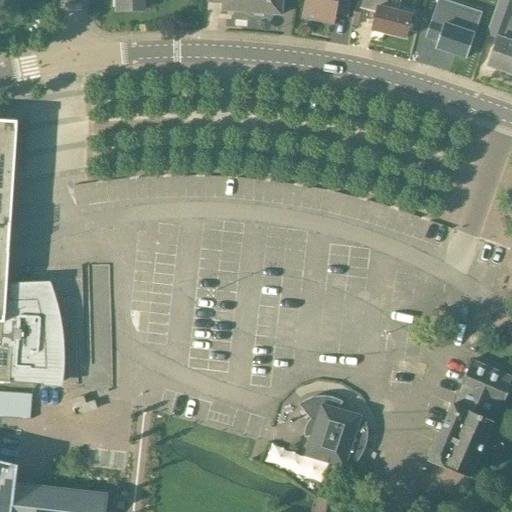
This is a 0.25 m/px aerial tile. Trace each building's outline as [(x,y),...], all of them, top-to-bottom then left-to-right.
[(116,0),(117,11),(142,10),(142,0),(116,0)] [(209,0),(209,2),(225,3),(224,10),(253,13),(253,0),(209,0)] [(253,0),(253,13),(257,13),(257,15),(265,16),(265,14),(284,15),(284,0),(253,0)] [(336,25),(338,15),(350,17),(353,0),(307,0),(304,19),(336,25)] [(390,0),(362,0),(361,9),(377,13),(373,30),(406,38),(412,14),(388,8),(390,0)] [(476,27),(462,22),(463,20),(448,15),(450,10),(444,7),(446,0),(428,0),(423,18),(432,21),(426,36),(440,41),(438,48),(468,58),(476,34),(474,33),(476,27)] [(500,37),(490,65),(511,73),(511,11),(498,6),(488,33),(500,37)] [(0,381),(11,382),(55,385),(57,374),(57,369),(57,363),(57,356),(57,348),(57,339),(55,329),(55,324),(54,318),(52,312),(42,311),(38,298),(34,285),(32,285),(7,284),(17,122),(0,120),(0,381)] [(87,183),(75,186),(78,204),(90,202),(87,183)] [(511,380),(511,376),(485,365),(473,360),(462,384),(463,385),(455,404),(454,404),(429,461),(470,478),(494,421),(502,402),(504,403),(511,386),(510,385),(511,380)] [(31,419),(31,411),(32,400),(32,392),(0,390),(0,416),(3,417),(22,418),(27,419),(31,419)] [(86,402),(84,395),(69,400),(72,409),(79,406),(82,414),(99,408),(96,399),(86,402)] [(343,402),(328,397),(321,397),(315,398),(309,400),(307,401),(304,402),(299,405),(315,424),(306,454),(346,466),(349,454),(357,461),(361,456),(362,453),(364,451),(366,445),(366,443),(367,440),(368,434),(367,428),(357,429),(361,417),(338,410),(343,402)] [(0,511),(106,511),(108,494),(27,486),(26,490),(13,487),(19,465),(0,460),(0,511)]
